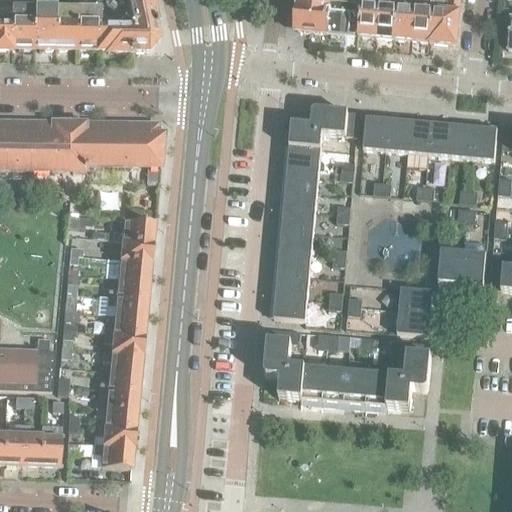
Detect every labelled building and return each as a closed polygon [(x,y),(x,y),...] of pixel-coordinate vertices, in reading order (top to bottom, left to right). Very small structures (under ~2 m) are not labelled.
[(111,0),(99,3),(153,48),(159,40),(151,1),(149,2),(148,0),(111,0)] [(333,0),(297,0),(297,1),(298,3),(297,10),(357,16),(358,7),(356,7),(356,2),(346,1),(346,6),(333,5),(333,0)] [(376,42),(380,0),(371,0),(371,8),(361,7),(358,40),(376,42)] [(380,0),(376,42),(393,44),(399,0),(380,0)] [(412,45),(416,0),(407,0),(408,0),(407,0),(399,0),(393,44),(412,45)] [(416,0),(412,45),(429,47),(429,48),(430,48),(435,0),(432,0),(416,0)] [(461,3),(461,1),(450,0),(434,0),(435,0),(430,48),(457,51),(462,3),(461,3)] [(98,29),(98,53),(108,53),(108,55),(131,55),(146,56),(153,48),(99,3),(100,8),(99,29),(98,29)] [(12,11),(12,29),(13,29),(12,51),(22,51),(24,54),(30,54),(32,51),(34,51),(35,7),(12,7),(12,11)] [(35,7),(34,51),(43,52),(45,55),(51,55),(53,52),(55,52),(56,7),(35,7)] [(56,7),(55,52),(56,52),(58,55),(65,55),(67,52),(77,52),(77,8),(56,7)] [(77,8),(77,52),(78,52),(80,55),(86,55),(89,52),(98,53),(98,29),(99,29),(100,8),(77,8)] [(0,52),(12,53),(12,51),(13,29),(12,29),(12,11),(3,10),(0,13),(0,17),(9,18),(9,31),(0,30),(0,52)] [(357,16),(297,10),(296,10),(294,30),(298,35),(355,40),(357,16)] [(285,160),(284,172),(320,175),(324,139),(359,142),(361,118),(318,114),(316,114),(315,115),(314,116),(313,117),(313,118),(312,130),(292,128),(290,157),(285,160)] [(387,157),(389,125),(383,124),(380,120),(367,119),(364,155),(387,157)] [(396,125),(389,125),(387,157),(408,159),(411,123),(400,122),(396,125)] [(411,123),(408,159),(430,161),(433,129),(427,128),(422,124),(411,123)] [(158,128),(0,125),(0,173),(86,175),(86,169),(160,170),(163,137),(158,137),(158,128)] [(439,129),(433,129),(430,161),(451,163),(454,127),(443,126),(439,129)] [(454,127),(451,163),(473,165),(476,133),(470,132),(465,128),(454,127)] [(476,133),(473,165),(495,167),(499,131),(486,130),(482,133),(476,133)] [(511,131),(505,131),(503,155),(511,156),(511,131)] [(355,179),(356,170),(343,169),(342,177),(355,179)] [(320,175),(284,172),(283,183),(287,188),(286,194),(318,197),(320,175)] [(354,187),(355,179),(342,177),(342,186),(354,187)] [(511,183),(500,183),(499,191),(511,192),(511,183)] [(382,201),(384,188),(375,188),(374,201),(382,201)] [(392,189),(384,188),(382,201),(391,202),(392,189)] [(511,201),(511,194),(511,192),(499,191),(499,200),(511,201)] [(426,205),(427,192),(418,192),(417,204),(426,205)] [(435,193),(427,192),(426,205),(434,206),(435,193)] [(281,203),(280,215),(316,218),(318,197),(286,194),(286,200),(281,203)] [(468,209),(470,196),(461,195),(460,208),(468,209)] [(478,197),(470,196),(468,209),(477,210),(478,197)] [(351,221),(352,213),(339,212),(338,220),(351,221)] [(128,213),(127,225),(149,227),(150,215),(128,213)] [(469,229),(470,215),(461,214),(460,228),(469,229)] [(316,218),(280,215),(279,226),(283,231),(282,237),(314,240),(316,218)] [(479,230),(480,216),(470,215),(469,229),(479,230)] [(350,230),(351,221),(338,220),(338,229),(350,230)] [(79,222),(68,221),(67,232),(78,233),(79,222)] [(123,237),(114,236),(113,246),(120,247),(120,246),(152,249),(154,228),(149,227),(127,225),(124,225),(123,237)] [(509,227),(496,226),(495,234),(508,235),(509,227)] [(507,244),(508,235),(495,234),(495,243),(507,244)] [(105,235),(104,244),(104,245),(113,246),(114,236),(105,235)] [(277,246),(276,258),(312,261),(314,240),(282,237),(282,243),(277,246)] [(153,249),(152,249),(120,246),(120,247),(119,266),(150,268),(151,268),(153,249)] [(82,253),(80,253),(71,252),(70,260),(78,261),(82,261),(82,253)] [(462,288),(464,256),(442,254),(439,290),(451,291),(455,287),(462,288)] [(347,264),(348,256),(335,255),(334,263),(347,264)] [(487,258),(464,256),(462,288),(468,289),(471,293),(484,294),(487,258)] [(312,261),(276,258),(275,269),(279,274),(278,280),(310,283),(312,261)] [(78,269),(78,261),(70,260),(69,269),(78,269)] [(346,273),(347,264),(334,263),(333,272),(346,273)] [(150,268),(119,266),(118,284),(149,286),(150,268)] [(511,272),(492,271),(490,295),(511,296),(511,272)] [(68,278),(67,288),(78,289),(79,279),(78,279),(68,278)] [(310,283),(278,280),(278,286),(273,289),(272,301),(308,304),(310,283)] [(109,291),(108,301),(147,304),(149,286),(118,284),(117,292),(109,291)] [(78,289),(67,288),(66,297),(77,298),(78,289)] [(402,294),(400,316),(432,319),(432,313),(437,310),(438,297),(402,294)] [(76,307),(77,298),(66,297),(65,306),(76,307)] [(343,307),(344,299),(331,297),(330,306),(343,307)] [(147,304),(108,301),(107,310),(115,311),(114,320),(145,323),(147,304)] [(308,304),(272,301),(271,312),(275,317),(274,324),(306,327),(308,304)] [(363,304),(350,303),(349,312),(362,313),(363,304)] [(65,306),(65,315),(75,316),(76,307),(65,306)] [(342,316),(343,307),(330,306),(330,315),(342,316)] [(361,322),(362,313),(349,312),(348,320),(361,322)] [(432,319),(400,316),(398,339),(434,342),(435,330),(431,325),(432,319)] [(105,329),(104,338),(143,341),(145,323),(114,320),(113,330),(105,329)] [(74,326),(64,325),(63,334),(74,335),(74,326)] [(73,344),(74,335),(63,334),(62,343),(73,344)] [(323,411),(326,375),(290,372),(292,349),(300,350),(301,337),(269,334),(265,379),(266,380),(267,381),(268,382),(270,382),(281,383),(279,403),(308,406),(312,410),(323,411)] [(144,341),(143,341),(104,338),(103,348),(111,348),(110,356),(110,358),(142,361),(144,341)] [(328,354),(330,340),(320,339),(318,353),(328,354)] [(338,355),(340,341),(330,340),(328,354),(338,355)] [(340,341),(338,355),(350,356),(351,342),(340,341)] [(0,394),(51,396),(55,355),(49,355),(49,343),(37,343),(37,355),(0,353),(0,394)] [(371,358),(373,344),(363,343),(361,357),(371,358)] [(382,359),(383,345),(373,344),(371,358),(382,359)] [(406,382),(369,379),(366,415),(378,416),(382,412),(411,415),(413,395),(424,396),(426,396),(427,396),(428,395),(429,394),(429,393),(433,349),(401,346),(400,359),(408,360),(406,382)] [(72,352),(61,352),(61,363),(71,363),(72,352)] [(110,358),(110,356),(103,356),(102,366),(110,366),(109,376),(140,379),(142,361),(110,358)] [(326,375),(323,411),(334,412),(339,408),(345,409),(348,377),(326,375)] [(140,379),(109,376),(108,385),(100,385),(99,393),(138,397),(140,379)] [(348,377),(345,409),(351,410),(355,414),(366,415),(369,379),(348,377)] [(69,382),(59,381),(58,391),(68,392),(69,382)] [(68,401),(68,392),(58,391),(57,400),(68,401)] [(99,393),(97,411),(137,415),(138,397),(99,393)] [(24,412),(24,401),(16,401),(15,412),(24,412)] [(33,412),(33,402),(24,401),(24,412),(33,412)] [(63,406),(53,406),(52,416),(62,417),(63,406)] [(137,415),(97,411),(96,431),(135,434),(137,415)] [(79,420),(69,419),(68,428),(79,429),(79,420)] [(78,438),(79,429),(68,428),(68,438),(78,438)] [(5,435),(3,469),(22,469),(24,430),(14,429),(14,436),(5,435)] [(24,430),(22,469),(40,470),(41,437),(33,436),(33,430),(24,430)] [(42,430),(41,437),(40,470),(60,471),(61,440),(51,440),(51,431),(42,430)] [(94,450),(133,454),(134,454),(136,434),(135,434),(96,431),(94,450)] [(78,449),(67,448),(67,459),(73,459),(78,459),(78,449)] [(131,474),(133,454),(94,450),(92,470),(101,471),(101,472),(131,474)]
